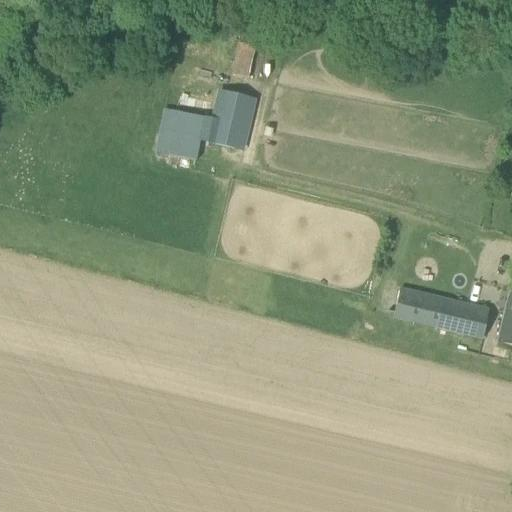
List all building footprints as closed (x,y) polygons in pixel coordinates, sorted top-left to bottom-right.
[(232,75),(248,79),(255,47),(239,43),(232,75)] [(226,92),(213,146),(235,151),(247,98),(226,92)] [(199,143),(204,120),(175,113),(171,135),(167,154),(167,156),(184,160),(188,142),(199,144),(199,143)] [(397,296),(391,319),(481,340),(487,317),(398,296),(397,296)] [(505,311),(497,344),(511,347),(511,311),(511,312),(505,311)]
